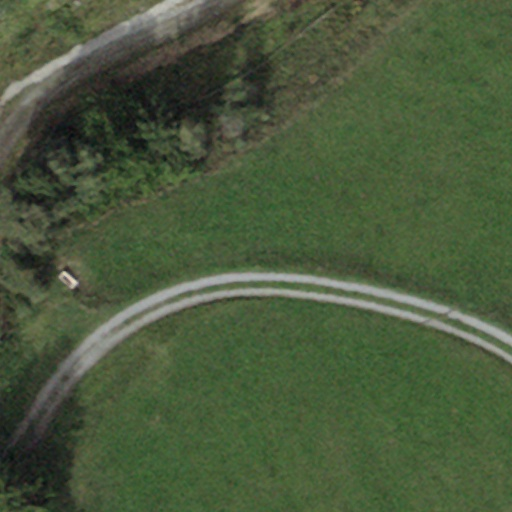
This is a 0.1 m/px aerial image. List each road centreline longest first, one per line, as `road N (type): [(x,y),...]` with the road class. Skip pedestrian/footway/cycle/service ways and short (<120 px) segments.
road 1 (track): [(511,355),(454,322),(341,293),(226,285),(149,310),(81,360),(0,483)]
road 2 (track): [(207,0),(28,99),(0,154)]
